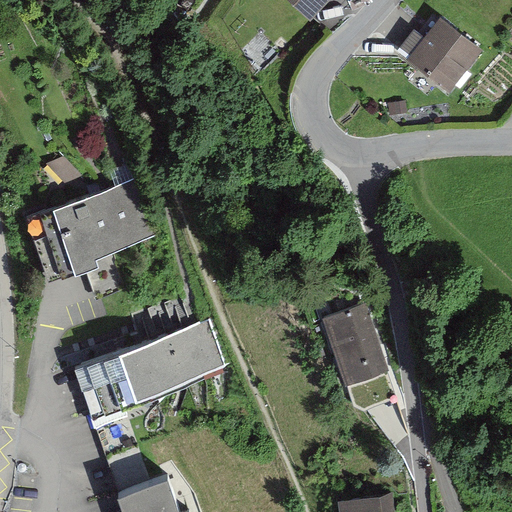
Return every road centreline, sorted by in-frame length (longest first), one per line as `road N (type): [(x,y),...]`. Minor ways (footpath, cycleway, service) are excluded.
road 1 (residential): [(422,511),(395,285),(365,160)]
road 2 (residential): [(365,160),(329,127),(324,93),(331,70),(385,0)]
road 3 (residential): [(36,435),(41,366),(56,314),(76,297)]
road 4 (residential): [(511,146),(426,148),(365,160)]
